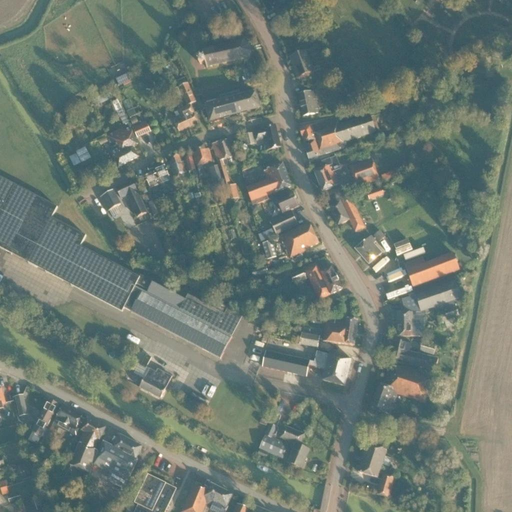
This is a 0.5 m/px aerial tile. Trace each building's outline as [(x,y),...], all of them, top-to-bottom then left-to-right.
[(261,0),(269,13),(282,6),(278,0),(261,0)] [(295,9),(292,3),(280,9),(283,15),(295,9)] [(248,60),(252,53),(250,46),(243,42),(203,51),(205,57),(199,58),(200,65),(206,63),(208,69),(248,60)] [(290,57),(294,68),(311,62),(308,55),(314,52),(313,49),(307,51),(290,57)] [(311,62),(294,68),(298,79),(315,73),(321,70),(320,67),(313,69),(311,62)] [(337,76),(334,68),(326,71),(329,78),(337,76)] [(130,81),(126,72),(115,77),(120,86),(130,81)] [(177,82),(179,88),(187,106),(196,102),(188,83),(187,84),(185,79),(177,82)] [(206,102),(207,106),(211,121),(224,118),(225,120),(230,118),(229,116),(242,113),(242,115),(247,113),(246,111),(260,108),(256,93),(240,97),(239,92),(221,97),(222,102),(216,103),(215,99),(206,102)] [(319,114),(318,108),(317,103),(314,92),(310,93),(299,95),(303,117),(314,115),(319,114)] [(107,93),(96,100),(99,105),(110,98),(107,93)] [(354,100),(340,103),(341,108),(343,107),(343,108),(355,106),(354,100)] [(199,123),(191,105),(178,111),(180,116),(173,120),(179,132),(199,123)] [(127,112),(130,119),(136,116),(134,109),(127,112)] [(300,132),(309,160),(321,156),(347,148),(345,142),(376,132),(375,132),(379,130),(375,116),(371,117),(370,115),(340,125),(338,121),(323,125),(325,131),(314,135),(311,126),(302,129),(300,132)] [(136,118),(130,120),(133,126),(139,124),(136,118)] [(137,138),(151,132),(148,125),(147,125),(146,122),(133,128),(137,138)] [(266,151),(281,148),(276,126),(261,130),(254,132),(256,141),(264,140),(266,151)] [(119,168),(138,157),(133,148),(138,145),(130,128),(124,131),(123,128),(106,137),(112,148),(118,145),(120,150),(119,151),(118,150),(111,153),(119,168)] [(247,150),(247,146),(255,144),(253,134),(244,135),(245,137),(240,137),(243,151),(247,150)] [(229,201),(239,198),(236,185),(231,186),(226,169),(235,166),(232,158),(227,140),(212,145),(218,162),(217,162),(223,180),(229,201)] [(206,150),(204,145),(195,148),(196,153),(193,154),(199,175),(204,173),(202,165),(213,162),(209,149),(206,150)] [(87,148),(70,156),(75,167),(92,158),(87,148)] [(174,179),(186,176),(179,155),(167,159),(170,166),(174,179)] [(186,158),(189,168),(187,169),(188,174),(192,173),(194,179),(198,178),(192,157),(186,158)] [(341,169),(337,159),(336,157),(322,162),(324,168),(314,172),(323,192),(339,185),(334,172),(341,169)] [(357,188),(379,180),(372,159),(349,167),(357,188)] [(171,180),(165,165),(155,169),(156,171),(145,176),(151,190),(164,184),(168,192),(174,190),(170,181),(171,180)] [(268,181),(254,186),(252,180),(245,182),(247,189),(253,206),(269,200),(267,196),(291,187),(283,165),(264,171),(268,181)] [(214,186),(223,183),(218,166),(209,169),(214,186)] [(385,180),(397,176),(395,171),(383,175),(385,180)] [(0,248),(119,311),(122,313),(124,309),(221,359),(244,316),(219,303),(215,310),(182,292),(180,296),(141,276),(140,278),(81,247),(87,236),(52,218),(58,208),(0,177),(0,248)] [(122,199),(128,196),(130,200),(128,201),(137,218),(147,213),(137,192),(132,182),(117,189),(122,199)] [(384,196),(382,188),(374,190),(377,198),(384,196)] [(101,198),(108,212),(121,205),(114,191),(101,198)] [(270,220),(274,230),(277,235),(298,225),(291,211),(299,207),(293,193),(277,200),(272,202),(278,217),(270,220)] [(365,228),(360,218),(355,208),(350,197),(329,208),(338,226),(350,221),(355,233),(365,228)] [(154,216),(162,213),(156,200),(149,204),(154,216)] [(305,250),(319,244),(310,223),(281,236),(290,259),(306,251),(305,250)] [(374,237),(379,243),(385,237),(380,231),(374,237)] [(369,265),(382,254),(374,244),(376,242),(371,236),(356,250),(369,265)] [(396,255),(412,246),(409,239),(393,247),(396,255)] [(262,244),(267,260),(276,258),(271,241),(262,244)] [(416,252),(400,258),(401,263),(417,256),(416,252)] [(460,271),(453,254),(425,264),(423,258),(404,265),(413,288),(460,271)] [(187,268),(184,261),(174,265),(176,272),(187,268)] [(309,279),(314,289),(319,300),(307,304),(311,312),(326,306),(323,299),(343,290),(332,268),(321,273),(317,266),(305,272),(305,270),(291,276),(295,284),(309,279)] [(402,300),(405,313),(396,313),(396,337),(413,337),(425,337),(426,317),(436,313),(440,325),(460,318),(454,301),(464,298),(459,283),(460,282),(460,280),(464,278),(463,276),(457,278),(414,292),(416,296),(402,300)] [(270,282),(272,291),(280,289),(277,280),(270,282)] [(286,314),(282,304),(267,309),(270,319),(286,314)] [(345,320),(336,318),(322,317),(321,323),(326,324),(323,342),(354,346),(358,321),(345,319),(345,320)] [(300,345),(318,349),(320,337),(302,334),(300,345)] [(391,359),(402,361),(402,364),(436,371),(438,359),(409,353),(411,344),(396,341),(391,359)] [(434,356),(436,347),(423,343),(420,352),(434,356)] [(266,352),(265,360),(263,368),(307,377),(309,366),(326,370),(323,381),(345,387),(352,360),(330,354),(330,355),(317,352),(315,363),(266,352)] [(157,373),(150,369),(147,367),(151,358),(146,355),(140,366),(139,365),(134,374),(145,380),(140,388),(160,399),(172,377),(158,369),(157,373)] [(424,404),(429,388),(433,377),(396,365),(389,388),(380,385),(371,409),(390,416),(397,394),(424,404)] [(23,395),(15,397),(19,417),(27,415),(23,395)] [(48,427),(59,405),(51,401),(49,404),(48,403),(42,413),(40,412),(37,418),(39,420),(33,432),(28,441),(37,445),(41,437),(47,426),(48,427)] [(78,427),(83,417),(63,406),(53,425),(76,437),(81,429),(78,427)] [(90,473),(94,463),(99,452),(95,450),(100,440),(100,441),(106,429),(88,419),(81,431),(84,433),(80,443),(70,466),(90,473)] [(282,460),(288,446),(272,438),(277,428),(270,424),(265,436),(259,450),(260,450),(258,455),(266,459),(265,459),(271,462),(274,456),(282,460)] [(305,435),(285,427),(280,438),(294,444),(286,463),(290,465),(289,466),(302,471),(310,450),(300,446),(305,435)] [(99,452),(94,463),(95,464),(91,475),(123,491),(138,461),(136,460),(142,447),(121,436),(115,448),(103,442),(99,452)] [(386,455),(387,451),(368,445),(359,473),(375,478),(378,479),(380,474),(382,467),(383,465),(389,467),(391,460),(385,457),(386,455)] [(36,454),(42,457),(44,454),(46,450),(40,447),(36,454)] [(20,481),(32,477),(27,463),(15,467),(20,481)] [(389,499),(393,485),(395,485),(397,479),(383,475),(377,495),(389,499)] [(165,511),(176,489),(149,476),(135,504),(139,506),(135,511),(165,511)] [(227,507),(233,496),(212,485),(209,490),(194,483),(182,511),(203,511),(204,511),(208,504),(213,506),(211,510),(214,511),(226,511),(229,507),(227,507)] [(20,494),(8,497),(10,504),(22,500),(20,494)] [(32,511),(37,511),(34,500),(23,504),(25,511),(32,511)]
